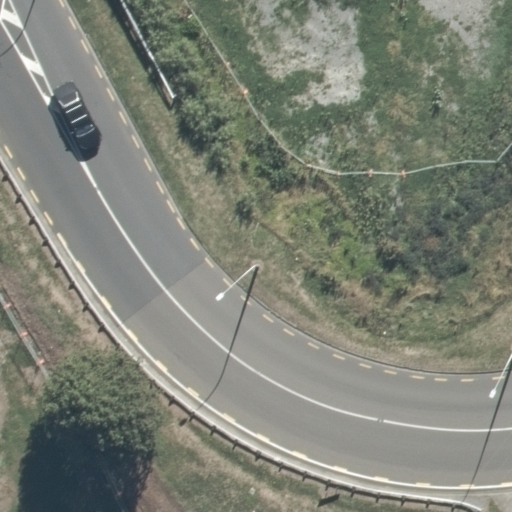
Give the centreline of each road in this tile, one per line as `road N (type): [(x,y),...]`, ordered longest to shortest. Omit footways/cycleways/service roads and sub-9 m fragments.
road 1 (secondary): [(0,6),(140,71),(371,76),(511,32)]
road 2 (secondary): [(511,116),(388,152),(141,137),(0,95)]
